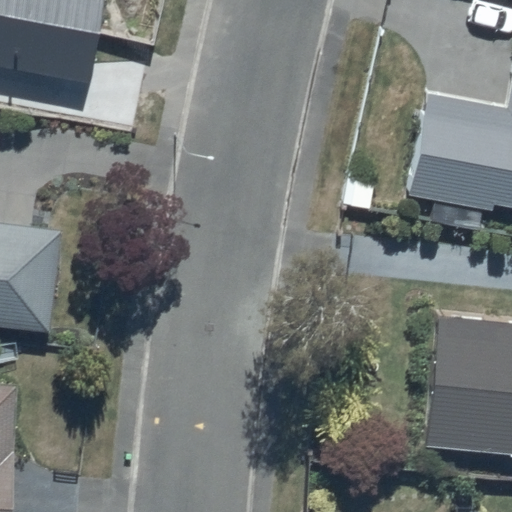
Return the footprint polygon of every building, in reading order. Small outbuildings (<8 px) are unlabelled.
[(0,0),(0,43),(83,61),(95,0),(0,0)] [(423,77),(403,178),(489,196),(491,185),(511,189),(511,34),(500,92),(423,77)] [(0,302),(43,308),(54,209),(0,202),(0,302)] [(511,304),(434,296),(420,425),(511,434),(511,304)] [(0,368),(0,511),(2,511),(11,369),(0,368)]
